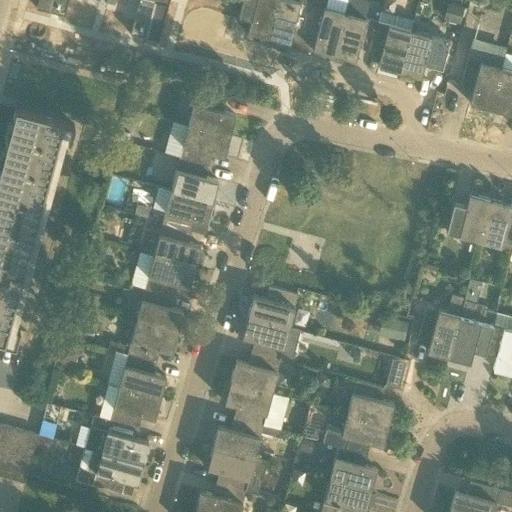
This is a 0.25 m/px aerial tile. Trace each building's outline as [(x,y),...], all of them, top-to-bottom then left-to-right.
[(38,0),(36,8),(64,15),(68,0),(38,0)] [(148,0),(139,0),(130,33),(158,40),(167,5),(148,0)] [(268,36),(278,0),(242,0),(239,15),(251,18),(248,31),(268,36)] [(305,32),(312,3),(298,0),(278,0),(268,36),(290,42),(293,29),(305,32)] [(325,7),(326,0),(313,0),(312,3),(305,32),(316,36),(313,48),(334,53),(346,12),(342,11),(325,7)] [(453,5),(449,21),(461,24),(465,7),(453,5)] [(370,50),(378,21),(346,12),(334,53),(355,59),(359,47),(370,50)] [(400,71),(411,30),(378,21),(370,50),(382,53),(378,65),(400,71)] [(437,67),(445,38),(411,30),(400,71),(421,76),(424,64),(437,67)] [(490,108),(502,66),(468,57),(460,86),(472,90),(470,102),(490,108)] [(511,69),(502,66),(490,108),(511,113),(511,112),(511,69)] [(223,111),(226,98),(197,90),(188,124),(230,135),(235,114),(223,111)] [(0,341),(4,342),(5,342),(8,330),(60,134),(63,122),(64,122),(17,109),(16,109),(13,120),(12,121),(16,122),(12,139),(8,138),(5,150),(8,151),(4,168),(0,167),(0,179),(1,180),(0,182),(0,341)] [(224,156),(230,135),(188,124),(180,157),(209,164),(212,153),(224,156)] [(180,157),(171,189),(212,200),(218,179),(206,176),(209,164),(180,157)] [(212,200),(171,189),(159,186),(153,206),(166,210),(162,221),(166,222),(192,229),(194,218),(207,221),(212,200)] [(479,239),(490,198),(469,193),(466,205),(454,202),(446,231),(479,239)] [(511,248),(511,217),(508,216),(511,204),(490,198),(479,239),(511,248)] [(188,241),(192,229),(166,222),(162,221),(154,254),(195,265),(201,245),(188,241)] [(189,287),(195,265),(154,254),(145,287),(172,294),(174,295),(177,284),(189,287)] [(289,327),(298,293),(269,285),(266,298),(253,294),(248,315),(289,327)] [(171,307),(174,295),(172,294),(145,287),(136,319),(178,330),(183,310),(171,307)] [(449,356),(460,314),(464,300),(449,296),(446,310),(427,305),(419,335),(431,338),(428,351),(449,356)] [(485,353),(493,323),(460,314),(449,356),(470,362),(474,350),(485,353)] [(289,328),(289,327),(248,315),(242,336),(254,340),(251,351),(280,359),(281,359),(292,362),(300,331),(289,328)] [(172,352),(178,330),(136,319),(128,352),(157,360),(160,349),(172,352)] [(511,328),(493,323),(485,353),(497,356),(493,368),(511,373),(511,328)] [(378,335),(394,338),(396,326),(380,324),(378,335)] [(63,348),(60,361),(75,365),(78,352),(63,348)] [(157,360),(128,352),(116,349),(107,382),(119,385),(160,396),(166,375),(154,372),(157,360)] [(281,359),(280,359),(251,351),(248,363),(236,360),(230,380),(272,391),(281,359)] [(393,358),(386,383),(399,387),(406,361),(393,358)] [(315,385),(328,387),(331,375),(318,372),(315,385)] [(347,412),(388,424),(394,403),(382,399),(385,387),(356,379),(347,412)] [(272,391),(230,380),(225,402),(237,405),(234,418),(263,426),(263,424),(272,391)] [(155,417),(160,396),(119,385),(110,418),(139,425),(142,414),(155,417)] [(339,445),(367,453),(370,441),(383,445),(388,424),(347,412),(342,432),(326,428),(323,441),(339,445)] [(107,429),(102,450),(143,461),(149,441),(136,437),(139,425),(110,418),(95,414),(92,425),(107,429)] [(44,417),(39,434),(53,437),(57,421),(44,417)] [(263,426),(234,418),(231,428),(218,425),(213,447),(254,457),(261,432),(281,438),(283,430),(263,424),(263,426)] [(2,423),(0,429),(0,448),(7,451),(14,426),(2,423)] [(14,426),(7,451),(19,454),(26,429),(14,426)] [(38,433),(26,429),(19,454),(31,457),(38,433)] [(39,434),(36,445),(48,448),(51,437),(39,434)] [(302,438),(298,449),(310,453),(314,441),(302,438)] [(364,465),(367,453),(339,445),(330,477),(371,489),(377,468),(364,465)] [(254,457),(213,447),(207,467),(220,470),(216,482),(246,490),(259,493),(267,461),(254,457)] [(137,483),(143,461),(102,450),(101,451),(93,449),(87,469),(80,467),(76,480),(122,492),(125,479),(137,483)] [(13,478),(19,454),(7,451),(1,475),(13,478)] [(13,478),(25,482),(31,457),(19,454),(13,478)] [(365,510),(371,489),(330,477),(321,510),(327,511),(351,511),(353,507),(365,510)] [(511,505),(511,490),(470,480),(467,493),(455,489),(449,510),(454,511),(492,511),(496,502),(511,505)] [(239,511),(246,490),(216,482),(213,494),(201,490),(195,511),(239,511)]
